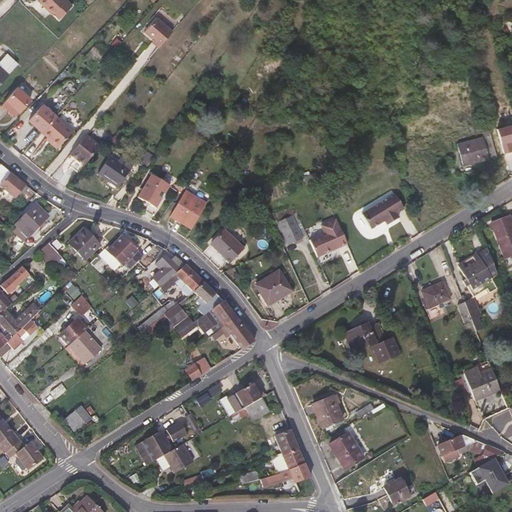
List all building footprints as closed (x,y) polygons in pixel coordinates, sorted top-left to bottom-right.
[(73,9),(64,0),(43,0),(39,5),(49,15),(50,14),(60,23),(73,9)] [(158,50),(160,48),(172,34),(156,20),(144,34),(153,42),(151,44),(158,50)] [(0,81),(6,75),(16,64),(6,54),(0,60),(0,81)] [(442,78),(441,67),(439,67),(420,68),(420,76),(430,75),(431,79),(440,78),(442,78)] [(14,115),(30,99),(17,87),(2,104),(14,115)] [(41,132),(55,116),(42,104),(28,120),(41,132)] [(41,132),(47,137),(45,139),(55,148),(71,130),(56,115),(55,116),(41,132)] [(495,155),(487,128),(481,130),(482,136),(456,143),(461,164),(495,155)] [(81,168),(98,147),(85,136),(67,156),(81,168)] [(144,168),(152,155),(146,151),(137,163),(144,168)] [(115,190),(127,173),(108,159),(95,177),(115,190)] [(0,164),(0,185),(14,197),(24,184),(0,164)] [(154,208),(168,185),(150,174),(136,197),(154,208)] [(193,198),(183,192),(177,188),(169,201),(175,205),(168,218),(184,228),(192,216),(185,210),(193,198)] [(396,217),(404,212),(394,197),(367,215),(376,230),(384,224),(387,228),(399,221),(396,217)] [(47,216),(41,211),(34,204),(15,224),(17,227),(13,231),(22,241),(26,236),(27,237),(45,218),(47,216)] [(283,248),(287,247),(300,241),(306,238),(293,210),(273,217),(275,224),(273,225),(283,248)] [(511,257),(511,222),(511,220),(492,228),(505,260),(511,257)] [(321,229),(325,238),(327,243),(336,238),(331,225),(321,229)] [(99,245),(97,243),(99,241),(85,226),(67,243),(83,260),(99,245)] [(242,252),(223,233),(210,247),(229,265),(242,252)] [(141,256),(120,235),(106,250),(121,265),(123,264),(128,269),(141,256)] [(50,269),(61,258),(47,243),(37,252),(50,265),(48,266),(50,269)] [(498,273),(488,247),(461,263),(463,268),(461,269),(466,278),(464,279),(467,285),(469,285),(475,296),(488,287),(491,292),(498,287),(492,277),(492,276),(498,273)] [(105,266),(96,256),(90,262),(99,272),(105,266)] [(176,272),(162,257),(152,267),(157,273),(149,280),(156,289),(176,272)] [(0,286),(7,294),(20,282),(29,274),(22,266),(0,285),(0,286)] [(200,284),(182,267),(176,272),(156,289),(161,295),(172,285),(174,286),(179,283),(190,294),(200,284)] [(290,295),(279,275),(255,290),(267,309),(290,295)] [(220,303),(200,284),(190,294),(201,304),(194,311),(200,318),(220,303)] [(449,306),(441,289),(420,298),(427,315),(449,306)] [(0,314),(11,304),(0,291),(0,314)] [(76,312),(87,302),(81,294),(69,305),(76,312)] [(483,315),(480,307),(477,308),(473,297),(465,301),(475,324),(478,330),(484,328),(480,317),(483,315)] [(16,322),(9,314),(9,312),(21,300),(18,298),(11,304),(0,314),(0,323),(12,337),(29,321),(40,310),(31,301),(24,308),(27,311),(16,322)] [(182,300),(179,303),(175,306),(177,309),(181,306),(184,303),(182,300)] [(475,324),(465,301),(460,303),(469,327),(475,324)] [(139,334),(140,334),(144,339),(161,326),(164,330),(165,330),(167,333),(174,327),(179,334),(191,325),(183,315),(182,316),(177,309),(175,306),(173,307),(170,303),(152,316),(135,329),(139,334)] [(233,320),(220,303),(200,318),(191,325),(192,327),(194,326),(201,334),(207,329),(211,334),(233,320)] [(68,345),(84,330),(86,329),(89,326),(82,318),(79,321),(76,318),(74,320),(71,318),(64,324),(66,327),(59,334),(59,335),(56,338),(65,348),(68,345)] [(224,339),(228,336),(238,351),(251,343),(233,320),(211,334),(207,338),(211,342),(220,335),(224,339)] [(23,341),(19,336),(31,324),(29,321),(12,337),(0,348),(0,358),(11,348),(13,350),(23,341)] [(0,348),(12,337),(0,323),(0,348)] [(384,337),(377,323),(371,326),(369,323),(341,336),(349,354),(369,344),(376,361),(396,352),(388,335),(384,337)] [(101,349),(84,330),(68,345),(85,363),(101,349)] [(207,370),(200,359),(194,363),(201,374),(207,370)] [(201,374),(194,363),(184,369),(191,380),(201,374)] [(502,389),(494,369),(478,375),(475,369),(465,373),(476,400),(502,389)] [(55,399),(66,390),(61,383),(49,392),(55,399)] [(230,417),(233,415),(246,407),(262,398),(254,384),(221,402),(230,417)] [(343,420),(333,396),(313,405),(323,428),(343,420)] [(270,412),(262,398),(246,407),(254,420),(270,412)] [(62,419),(75,432),(92,417),(79,404),(62,419)] [(5,453),(18,442),(0,420),(0,451),(3,455),(5,453)] [(147,466),(154,462),(165,456),(173,451),(169,443),(174,441),(175,442),(188,435),(181,423),(168,430),(169,434),(165,436),(162,431),(136,446),(147,466)] [(300,450),(292,430),(275,436),(282,453),(283,455),(300,450)] [(365,458),(348,433),(330,445),(346,470),(365,458)] [(495,458),(506,452),(496,447),(464,434),(439,445),(444,455),(468,445),(470,449),(483,455),(476,459),(480,467),(495,458)] [(42,459),(29,442),(23,447),(18,442),(5,453),(9,458),(14,455),(28,471),(42,459)] [(194,464),(183,445),(173,451),(165,456),(176,474),(194,464)] [(307,463),(300,450),(283,455),(282,453),(272,456),(276,464),(285,461),(289,469),(307,463)] [(480,467),(471,472),(478,484),(487,479),(495,493),(510,484),(495,458),(480,467)] [(313,477),(307,463),(289,469),(268,476),(271,485),(282,481),(281,477),(282,476),(291,473),(297,484),(313,477)] [(263,478),(260,469),(241,476),(244,485),(263,478)] [(411,497),(401,478),(384,487),(394,506),(411,497)] [(102,511),(88,497),(74,511),(69,507),(63,511),(102,511)]
